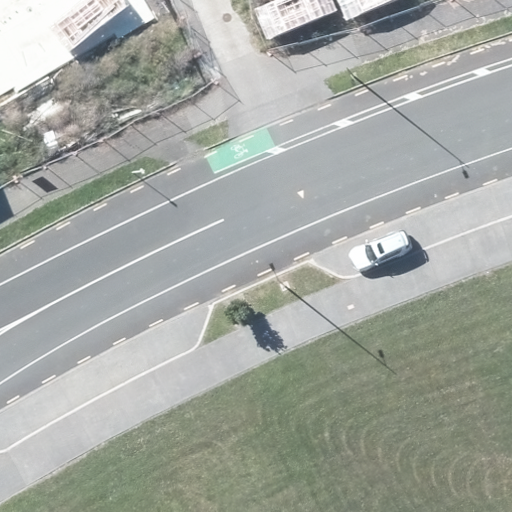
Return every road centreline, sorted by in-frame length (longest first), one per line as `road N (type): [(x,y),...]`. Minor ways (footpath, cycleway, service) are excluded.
road 1 (residential): [(25,325),(139,257),(288,192)]
road 2 (residential): [(288,192),(378,152),(511,110)]
road 3 (residential): [(200,0),(288,192)]
